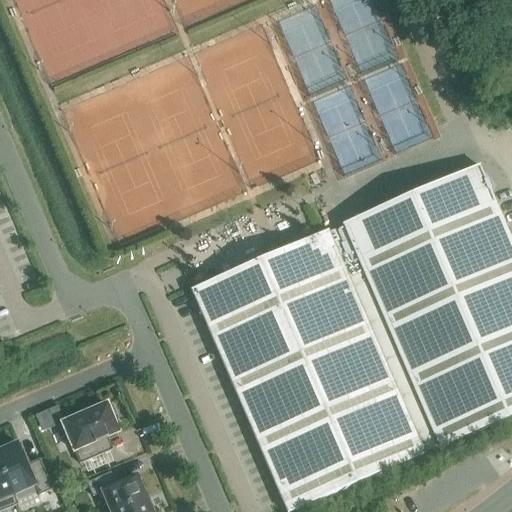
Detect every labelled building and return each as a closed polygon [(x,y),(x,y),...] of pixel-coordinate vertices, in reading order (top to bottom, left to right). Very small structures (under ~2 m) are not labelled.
[(344,228),(329,234),(423,452),(438,446),(439,448),(511,416),(511,245),(491,196),(478,168),(343,226),(344,228)] [(292,511),(424,455),(423,452),(329,234),(328,232),(192,290),(191,291),(191,292),(286,511),(292,511)] [(178,286),(174,269),(157,273),(161,290),(178,286)] [(107,406),(63,425),(80,465),(112,451),(107,438),(118,433),(114,422),(118,420),(112,407),(108,408),(107,406)] [(54,433),(64,460),(74,456),(64,430),(54,433)] [(0,451),(0,466),(13,496),(35,487),(39,496),(52,491),(39,461),(27,466),(18,444),(0,451)] [(0,511),(17,505),(13,496),(0,466),(0,511)] [(110,474),(87,484),(93,497),(102,493),(109,511),(113,511),(146,498),(137,477),(115,486),(110,474)] [(82,490),(63,495),(65,503),(84,498),(82,490)] [(152,511),(146,498),(113,511),(152,511)]
